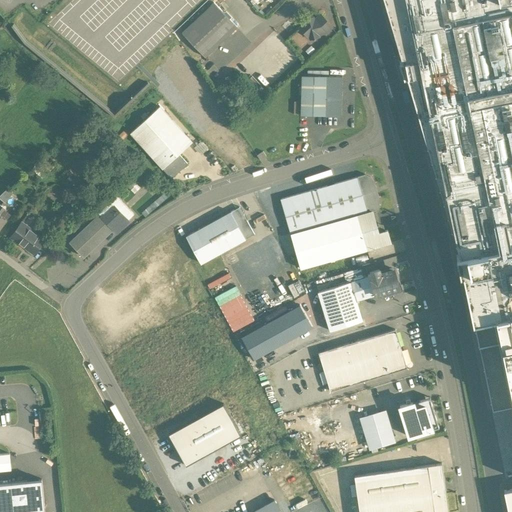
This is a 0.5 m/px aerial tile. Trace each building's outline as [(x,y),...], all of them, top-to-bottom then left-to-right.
[(511,0),(385,0),(472,317),(500,311),(506,342),(511,341),(511,0)] [(213,2),(181,33),(205,58),(237,27),(213,2)] [(313,17),(304,20),(305,22),(298,28),(307,38),(309,37),(310,40),(318,37),(318,35),(327,32),(331,28),(320,16),(315,20),(314,20),(313,17)] [(341,76),(300,76),(300,115),(341,115),(341,76)] [(192,142),(159,107),(130,133),(162,169),(179,154),(192,142)] [(262,151),(256,154),(260,160),(265,156),(262,151)] [(179,154),(162,169),(171,179),(187,164),(179,154)] [(374,184),(371,178),(365,175),(357,177),(367,212),(371,211),(372,211),(375,210),(378,205),(378,198),(374,184)] [(357,177),(280,199),(290,234),(291,234),(356,215),(367,212),(357,177)] [(115,184),(105,194),(111,198),(122,188),(115,184)] [(8,189),(0,196),(0,198),(5,203),(12,194),(8,189)] [(176,207),(197,196),(194,192),(174,203),(176,207)] [(128,221),(110,202),(98,212),(99,214),(114,228),(113,229),(116,232),(128,221)] [(94,208),(64,236),(70,242),(99,214),(98,212),(94,208)] [(372,211),(371,211),(367,212),(356,215),(366,250),(391,243),(387,230),(378,233),(372,211)] [(230,212),(186,237),(200,264),(245,239),(230,212)] [(70,242),(69,242),(83,257),(113,229),(114,228),(99,214),(70,242)] [(356,215),(291,234),(301,269),(366,250),(356,215)] [(44,239),(21,223),(11,237),(34,254),(38,247),(44,239)] [(56,244),(46,237),(44,239),(38,247),(46,253),(56,244)] [(347,283),(363,278),(360,268),(344,273),(347,283)] [(393,269),(380,273),(379,270),(369,273),(370,276),(376,295),(399,288),(393,269)] [(209,288),(231,277),(228,272),(206,283),(209,288)] [(363,278),(351,282),(357,301),(376,295),(370,276),(363,278)] [(287,285),(294,297),(305,290),(298,279),(287,285)] [(347,283),(318,292),(330,331),(362,321),(357,301),(351,282),(347,283)] [(256,315),(251,304),(229,316),(235,326),(256,315)] [(241,337),(254,360),(313,327),(300,304),(241,337)] [(500,311),(472,317),(492,409),(511,405),(511,488),(504,490),(508,511),(511,511),(511,341),(506,342),(500,311)] [(395,330),(318,353),(330,391),(406,368),(395,330)] [(429,397),(399,406),(408,436),(415,435),(432,429),(438,427),(429,397)] [(185,466),(240,436),(223,404),(168,434),(185,466)] [(384,412),(362,418),(371,448),(393,441),(384,412)] [(432,429),(415,435),(417,440),(434,435),(432,429)] [(8,455),(0,455),(0,469),(10,469),(8,455)] [(448,511),(442,463),(354,476),(359,511),(448,511)] [(0,483),(0,511),(44,507),(41,479),(0,483)] [(281,511),(275,501),(253,511),(281,511)]
